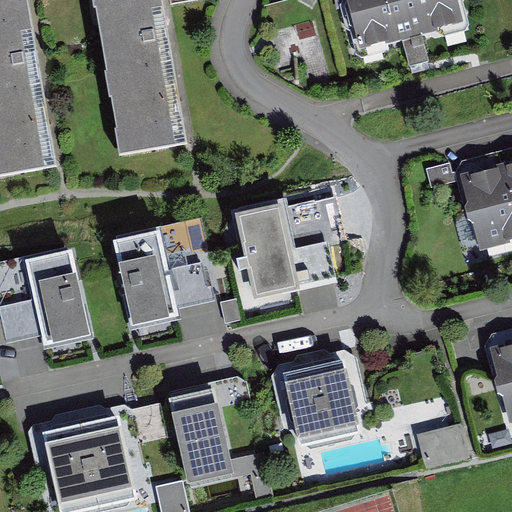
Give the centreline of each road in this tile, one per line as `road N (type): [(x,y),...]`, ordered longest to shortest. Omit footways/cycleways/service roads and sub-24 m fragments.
road 1 (residential): [(241,0),(231,42),(252,86),(324,127),(380,173),(390,226),(377,308)]
road 2 (residential): [(377,308),(23,385)]
road 3 (residential): [(377,308),(443,317),(511,301)]
